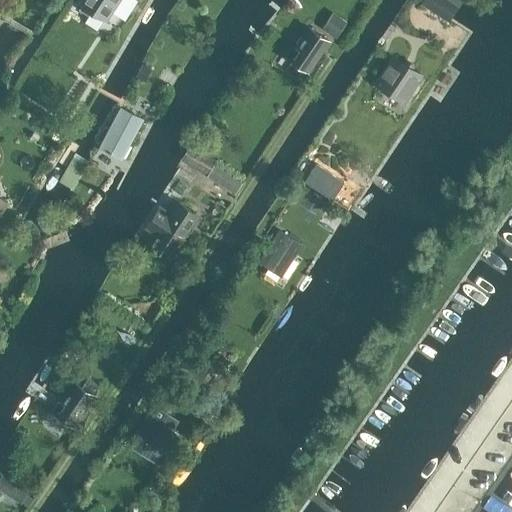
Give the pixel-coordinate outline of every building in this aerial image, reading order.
[(84,2),(79,9),(89,15),(93,9),(106,17),(117,0),(83,0),(83,2),(84,2)] [(337,37),(347,21),(333,12),(323,29),(337,37)] [(308,70),(328,40),(309,27),(296,46),(299,48),(292,59),(308,70)] [(373,79),(405,101),(425,73),(393,51),(373,79)] [(142,63),(136,75),(146,81),(153,69),(142,63)] [(122,158),(142,119),(121,107),(100,147),(122,158)] [(185,153),(182,158),(207,174),(214,163),(217,159),(191,143),(191,144),(185,153)] [(318,164),(307,181),(333,198),(344,181),(318,164)] [(323,203),(306,191),(299,201),(316,213),(323,203)] [(145,225),(156,233),(150,243),(169,256),(198,212),(179,199),(171,211),(160,204),(145,225)] [(281,274),(300,244),(280,230),(260,261),(281,274)] [(82,386),(93,394),(99,386),(87,378),(82,386)] [(93,394),(82,386),(74,381),(61,401),(64,403),(57,413),(73,424),(93,394)] [(157,450),(177,420),(157,407),(137,437),(157,450)] [(0,480),(0,488),(9,495),(16,485),(3,476),(0,480)] [(21,503),(28,493),(18,487),(12,497),(21,503)]
